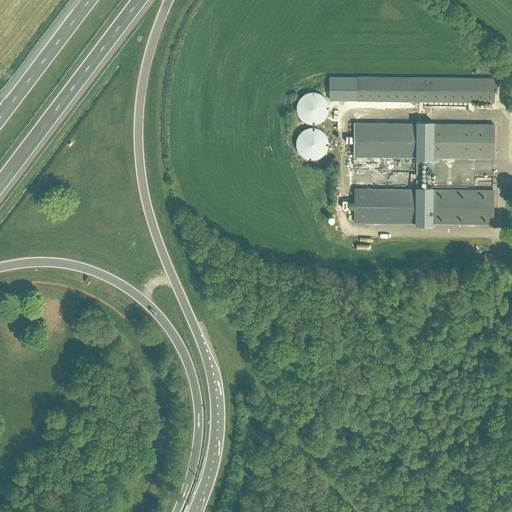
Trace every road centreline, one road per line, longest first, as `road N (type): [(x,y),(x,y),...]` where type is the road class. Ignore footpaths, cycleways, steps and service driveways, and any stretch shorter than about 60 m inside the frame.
road 1 (motorway): [(192,510),(217,431),(213,382),(149,215),(138,136),(145,65),(167,0)]
road 2 (motorway): [(0,266),(39,260),(89,268),(134,292),(168,325),(194,379),(198,413),(192,469),(175,511)]
road 3 (motorway): [(0,181),(137,0)]
road 4 (motorway): [(87,0),(0,115)]
